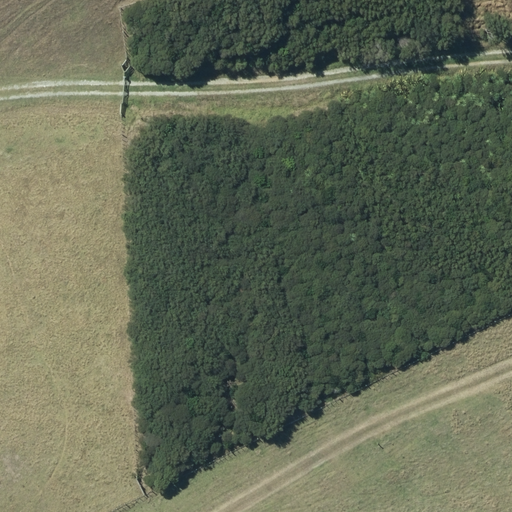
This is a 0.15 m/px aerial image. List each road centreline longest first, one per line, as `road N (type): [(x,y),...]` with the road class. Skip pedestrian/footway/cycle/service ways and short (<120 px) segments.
road 1 (unknown): [(0,93),(253,86),(511,53)]
road 2 (unknown): [(511,368),(355,440),(232,511)]
